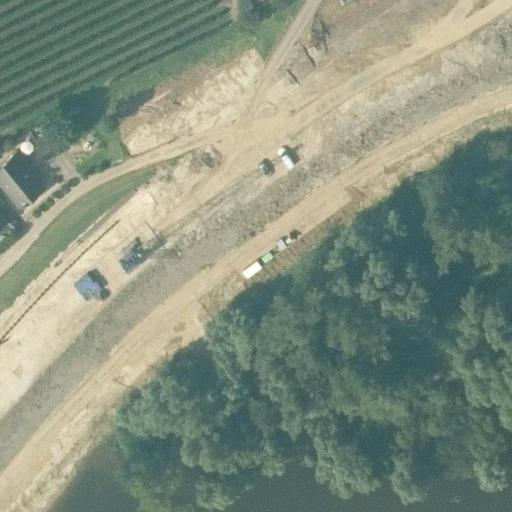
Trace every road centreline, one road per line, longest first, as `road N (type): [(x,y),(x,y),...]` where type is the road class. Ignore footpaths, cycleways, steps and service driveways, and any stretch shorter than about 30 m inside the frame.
road 1 (unclassified): [(0,363),(106,248),(238,130)]
road 2 (residential): [(0,266),(71,192),(200,134),(238,130)]
road 3 (unclassified): [(238,130),(433,0)]
